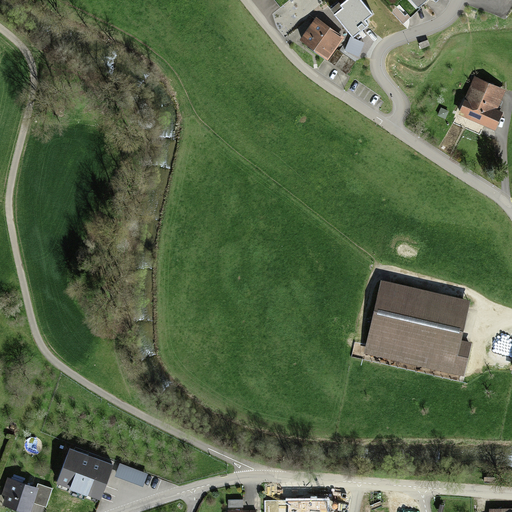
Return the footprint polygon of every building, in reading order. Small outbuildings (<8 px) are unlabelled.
[(378,14),(367,0),(341,0),(335,4),(341,11),(334,16),(352,40),(367,28),(365,25),(378,14)] [(318,18),(303,37),(328,55),(342,36),(318,18)] [(363,60),(345,46),(335,59),(353,73),(363,60)] [(479,74),(461,110),(496,127),(504,111),(495,107),(505,87),(479,74)] [(384,277),(365,353),(449,374),(468,298),(384,277)] [(112,466),(70,450),(57,483),(100,499),(112,466)] [(8,479),(0,502),(27,511),(29,511),(37,489),(8,479)]
